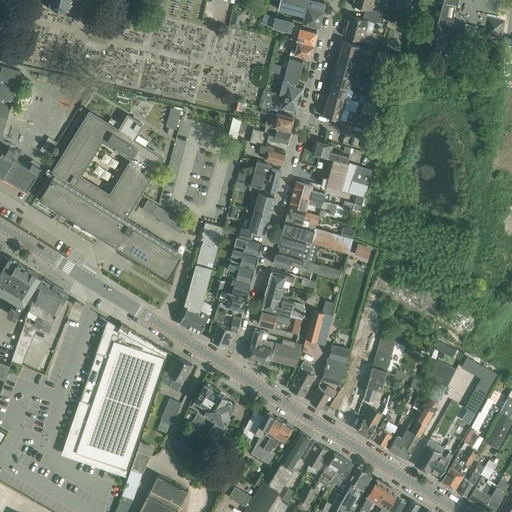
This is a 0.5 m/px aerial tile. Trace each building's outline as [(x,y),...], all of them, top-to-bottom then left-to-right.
[(46,0),(48,5),(47,5),(47,6),(49,6),(53,10),(53,11),(54,12),(54,10),(61,12),(61,13),(62,13),(62,12),(68,10),(69,11),(70,10),(69,9),(74,4),(75,5),(75,4),(84,5),(95,7),(95,3),(100,4),(100,2),(101,2),(101,0),(46,0)] [(279,0),(278,8),(301,14),(300,22),(309,24),(318,27),(319,27),(323,11),(325,2),(316,0),(279,0)] [(373,0),(352,0),(351,4),(365,8),(364,13),(377,17),(379,11),(371,9),(373,0)] [(396,0),(395,8),(415,13),(417,5),(410,3),(410,0),(396,0)] [(443,0),(435,31),(457,36),(461,19),(487,25),(485,31),(500,34),(503,21),(496,19),(499,4),(504,5),(505,0),(443,0)] [(244,14),(233,11),(230,25),(241,27),(244,14)] [(294,21),(265,13),(263,23),(291,31),(291,28),(294,29),(291,38),(294,39),(298,40),(313,45),(314,43),(315,42),(316,40),(315,38),(317,32),(300,27),(293,24),(294,21)] [(377,17),(364,13),(363,19),(348,15),(345,25),(365,31),(368,21),(375,23),(377,17)] [(365,31),(345,25),(342,35),(356,39),(355,44),(360,45),(368,48),(370,43),(362,41),(365,31)] [(312,51),(314,45),(313,45),(298,40),(295,51),(291,50),(287,67),(273,63),(271,72),(284,75),(284,79),(297,82),(303,61),(294,58),(295,54),(310,58),(311,56),(312,55),(313,52),(312,51)] [(339,51),(357,56),(360,45),(355,44),(342,41),(339,51)] [(389,54),(378,50),(375,61),(387,64),(389,54)] [(357,56),(339,51),(336,62),(354,67),(357,56)] [(387,64),(375,61),(372,72),(384,75),(387,64)] [(354,67),(336,62),(333,72),(351,77),(354,67)] [(20,71),(0,65),(0,173),(27,190),(41,167),(32,162),(29,167),(17,159),(21,152),(10,145),(11,142),(1,140),(20,71)] [(351,77),(333,72),(330,83),(350,88),(352,78),(351,77)] [(384,75),(372,72),(369,82),(381,85),(384,75)] [(297,82),(284,79),(280,93),(300,98),(303,90),(294,87),(295,85),(296,85),(297,82)] [(381,85),(369,82),(366,93),(378,96),(381,85)] [(350,88),(330,83),(327,93),(351,100),(354,90),(350,88)] [(300,98),(280,93),(276,108),(281,110),(282,106),(297,110),(300,98)] [(352,100),(351,100),(327,93),(325,104),(342,109),(349,110),(352,100)] [(378,96),(366,93),(364,103),(375,106),(378,96)] [(237,101),(235,109),(242,111),(244,102),(237,101)] [(375,106),(364,103),(361,114),(372,117),(375,106)] [(342,109),(325,104),(322,114),(340,119),(342,109)] [(176,128),(182,109),(171,106),(165,125),(176,128)] [(270,108),(262,106),(261,112),(268,114),(265,124),(273,125),(290,130),(291,128),(293,127),(294,124),(292,122),(293,121),(292,121),(293,117),(277,112),(278,110),(270,108)] [(163,157),(135,139),(144,124),(127,113),(118,129),(90,112),(38,194),(41,196),(39,198),(58,210),(60,208),(76,218),(75,220),(100,235),(101,233),(111,240),(123,220),(121,219),(124,215),(126,216),(142,191),(139,189),(141,186),(144,188),(163,157)] [(372,117),(361,114),(358,124),(370,127),(372,117)] [(241,119),(233,117),(228,136),(236,138),(239,126),(241,119)] [(269,133),(264,132),(253,129),(250,141),(266,144),(268,138),(288,144),(292,132),(277,128),(277,129),(271,127),(269,133)] [(312,153),(333,158),(347,162),(349,156),(331,151),(332,144),(315,140),(312,153)] [(266,144),(261,143),(259,150),(260,150),(259,152),(261,153),(262,151),(267,152),(265,159),(282,164),(283,162),(284,161),(284,158),(284,157),(286,152),(273,149),(274,147),(266,144)] [(364,197),(372,169),(347,162),(333,158),(328,178),(324,177),(321,185),(364,197)] [(272,165),(257,160),(256,161),(256,164),(254,170),(250,184),(251,184),(276,191),(281,170),(271,167),(272,165)] [(313,185),(296,181),(293,193),(323,201),(325,194),(312,190),(313,185)] [(276,191),(251,184),(250,189),(253,190),(250,198),(257,200),(254,210),(269,214),(276,191)] [(337,204),(323,201),(293,193),(290,205),(307,209),(308,203),(331,209),(330,213),(334,214),(337,204)] [(148,199),(142,209),(152,215),(158,206),(148,199)] [(319,216),(289,207),(285,219),(302,224),(304,219),(317,223),(319,216)] [(269,214),(254,210),(251,221),(245,219),(243,227),(239,226),(238,231),(237,234),(252,239),(254,230),(264,233),(269,214)] [(123,220),(111,240),(121,245),(120,247),(168,277),(181,256),(123,220)] [(223,227),(206,222),(193,269),(195,269),(184,304),(188,306),(180,322),(189,327),(196,312),(199,313),(202,304),(203,301),(217,248),(221,234),(223,227)] [(285,222),(282,232),(311,240),(311,242),(319,244),(348,252),(353,238),(341,234),(315,227),(314,230),(285,222)] [(355,230),(343,226),(341,234),(353,238),(355,230)] [(281,234),(278,246),(279,246),(288,248),(294,250),(296,245),(308,248),(309,244),(311,245),(312,242),(291,237),(281,234)] [(262,243),(236,236),(234,244),(244,246),(243,250),(259,254),(262,243)] [(367,259),(372,247),(358,242),(354,254),(367,259)] [(258,256),(233,249),(231,255),(241,257),(240,264),(255,268),(258,256)] [(276,252),(273,263),(283,266),(290,268),(291,263),(301,266),(303,259),(286,254),(277,252),(276,252)] [(26,269),(8,258),(0,271),(0,290),(9,296),(19,302),(16,306),(13,304),(7,313),(15,317),(40,277),(26,269)] [(308,267),(307,270),(318,273),(321,265),(309,261),(308,267)] [(484,261),(481,271),(500,277),(503,268),(484,261)] [(254,270),(229,263),(228,266),(228,268),(235,270),(233,276),(251,281),(254,270)] [(330,267),(327,277),(340,281),(343,271),(330,267)] [(295,277),(271,271),(268,283),(285,287),(283,287),(285,280),(293,282),(295,277)] [(225,276),(224,281),(224,282),(234,284),(232,291),(247,295),(251,283),(225,276)] [(68,294),(40,277),(26,319),(38,325),(49,329),(68,294)] [(311,280),(303,277),(301,284),(311,286),(314,287),(316,281),(311,280)] [(212,294),(220,296),(220,297),(222,290),(224,282),(224,281),(217,279),(212,294)] [(285,287),(268,283),(265,294),(288,300),(289,296),(283,294),(285,287)] [(246,297),(222,290),(220,297),(224,298),(223,304),(226,305),(243,310),(243,309),(244,307),(245,304),(245,302),(246,297)] [(303,304),(288,300),(265,294),(261,308),(302,320),(305,308),(303,304)] [(196,312),(189,327),(200,333),(209,315),(208,315),(210,307),(211,304),(203,301),(202,304),(199,313),(196,312)] [(313,309),(304,344),(315,347),(324,312),(314,309),(313,309)] [(226,313),(218,310),(213,321),(217,323),(210,339),(220,344),(228,327),(221,324),(226,313)] [(290,319),(262,311),(260,316),(258,316),(258,320),(259,321),(258,322),(274,327),(280,329),(282,323),(288,324),(290,319)] [(241,317),(234,315),(230,328),(228,327),(220,344),(225,346),(227,345),(234,330),(237,331),(241,317)] [(38,325),(26,319),(23,327),(36,331),(38,325)] [(68,437),(64,447),(121,466),(119,472),(125,474),(125,475),(126,475),(126,474),(168,351),(171,353),(172,352),(153,342),(152,342),(146,338),(145,337),(145,338),(141,335),(139,334),(136,332),(135,331),(134,331),(130,328),(129,327),(128,327),(126,326),(126,325),(125,325),(123,324),(123,323),(121,323),(117,329),(106,326),(105,325),(80,400),(80,399),(77,409),(74,417),(72,423),(68,437)] [(36,331),(23,327),(21,332),(33,336),(36,331)] [(263,333),(255,330),(247,358),(267,364),(274,342),(262,339),(263,333)] [(33,336),(21,332),(19,338),(31,342),(33,336)] [(31,342),(19,338),(17,343),(29,347),(31,342)] [(271,359),(296,366),(302,344),(296,342),(283,338),(282,344),(275,343),(271,359)] [(382,390),(394,344),(379,340),(368,387),(378,389),(382,390)] [(29,347),(17,343),(15,349),(26,353),(29,347)] [(332,345),(329,358),(328,357),(322,379),(340,384),(343,373),(347,362),(350,349),(332,345)] [(26,353),(15,349),(14,354),(24,358),(26,353)] [(24,358),(14,354),(12,359),(12,360),(22,363),(24,358)] [(192,364),(178,356),(174,365),(171,365),(169,369),(169,372),(169,373),(175,377),(170,386),(177,390),(192,364)] [(466,356),(461,366),(481,377),(465,406),(475,412),(496,372),(466,356)] [(448,365),(438,360),(430,376),(437,380),(440,381),(448,365)] [(10,366),(0,362),(0,378),(5,380),(10,366)] [(304,362),(289,388),(303,397),(316,376),(310,373),(314,367),(304,362)] [(279,377),(279,368),(262,368),(261,376),(279,377)] [(409,375),(397,370),(395,374),(407,379),(409,375)] [(422,380),(413,376),(413,377),(411,386),(417,389),(416,392),(418,392),(422,380)] [(427,398),(438,404),(448,385),(440,381),(437,380),(427,398)] [(214,389),(205,384),(192,406),(199,410),(192,422),(195,424),(197,425),(200,427),(201,427),(204,422),(204,416),(203,415),(205,412),(217,393),(213,390),(214,389)] [(320,387),(316,392),(311,401),(316,404),(316,405),(319,407),(320,406),(321,407),(330,393),(332,394),(335,390),(328,385),(325,390),(320,387)] [(376,424),(382,413),(385,415),(388,409),(385,407),(386,407),(389,398),(390,395),(382,391),(382,390),(378,389),(375,401),(372,406),(365,417),(364,417),(356,429),(373,439),(380,427),(376,424)] [(217,391),(217,393),(205,412),(216,419),(211,428),(222,435),(228,426),(224,424),(229,416),(228,415),(234,404),(225,399),(226,397),(217,391)] [(498,447),(511,421),(511,399),(507,397),(484,440),(498,447)] [(161,418),(172,423),(181,403),(170,398),(161,418)] [(428,408),(423,405),(420,410),(417,409),(406,427),(411,430),(420,435),(436,408),(430,405),(428,408)] [(255,432),(263,415),(254,410),(242,433),(246,435),(244,438),(246,442),(249,443),(255,432)] [(293,426),(274,414),(266,410),(263,415),(255,432),(260,436),(251,452),(269,463),(275,452),(273,450),(280,438),(285,440),(293,426)] [(476,416),(472,427),(478,430),(483,419),(476,416)] [(383,421),(380,427),(373,439),(387,447),(394,435),(397,426),(388,420),(386,423),(383,421)] [(195,424),(191,431),(198,435),(201,427),(200,427),(197,425),(195,424)] [(464,438),(477,447),(484,438),(471,428),(464,438)] [(311,437),(300,430),(268,482),(260,477),(256,484),(260,486),(244,511),(266,511),(293,469),(292,469),(311,437)] [(389,448),(398,453),(410,433),(405,430),(401,436),(397,434),(389,448)] [(420,435),(411,430),(410,433),(398,453),(407,458),(420,435)] [(175,438),(172,445),(184,451),(187,445),(175,438)] [(430,438),(414,464),(430,473),(431,471),(440,477),(453,454),(449,451),(445,457),(440,454),(445,446),(430,438)] [(127,511),(148,453),(156,456),(158,448),(139,441),(115,511),(127,511)] [(330,450),(315,441),(305,457),(304,460),(319,469),(330,450)] [(460,450),(456,457),(469,465),(478,451),(469,445),(464,453),(460,450)] [(322,473),(330,478),(335,469),(343,457),(334,451),(322,473)] [(353,463),(343,457),(335,469),(345,475),(353,463)] [(483,475),(469,497),(484,507),(497,485),(487,479),(489,477),(488,477),(496,463),(490,459),(485,466),(481,474),(483,475)] [(467,496),(485,466),(479,463),(468,479),(465,477),(457,490),(467,496)] [(327,511),(352,511),(360,497),(364,488),(372,475),(365,470),(358,466),(349,480),(352,482),(340,503),(338,507),(331,504),(327,511)] [(463,475),(450,467),(441,480),(455,489),(463,475)] [(158,474),(148,494),(138,511),(176,511),(188,489),(158,474)] [(377,477),(359,511),(371,511),(388,484),(377,477)] [(299,499),(300,500),(307,503),(315,488),(307,484),(299,499)] [(388,484),(371,511),(385,511),(396,494),(398,491),(388,484)] [(253,497),(235,486),(229,496),(247,507),(253,497)] [(492,511),(505,491),(496,486),(484,507),(492,511)] [(511,511),(511,488),(497,511),(511,511)] [(282,499),(289,502),(295,492),(288,489),(282,499)] [(399,511),(406,501),(396,494),(385,511),(392,511),(399,511)] [(415,511),(420,505),(410,498),(405,507),(401,511),(415,511)] [(303,511),(307,503),(300,500),(296,507),(303,511)] [(326,502),(322,511),(323,511),(327,511),(331,504),(326,502)]
